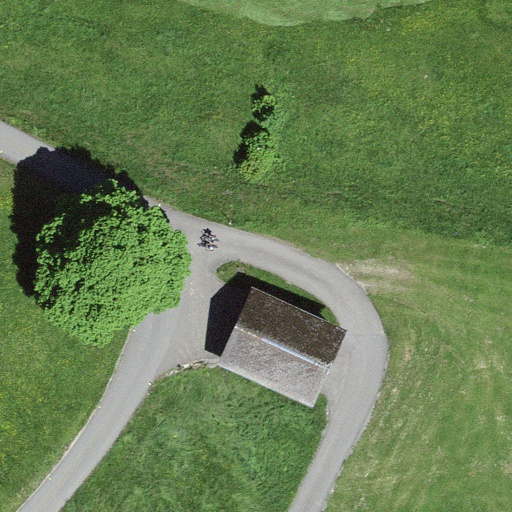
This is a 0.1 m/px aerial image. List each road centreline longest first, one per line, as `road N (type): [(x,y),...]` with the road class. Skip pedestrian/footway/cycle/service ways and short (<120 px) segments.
road 1 (unclassified): [(0,132),(195,229),(191,288),(143,380),(39,511)]
road 2 (track): [(195,229),(386,305),(400,377),(331,511)]
